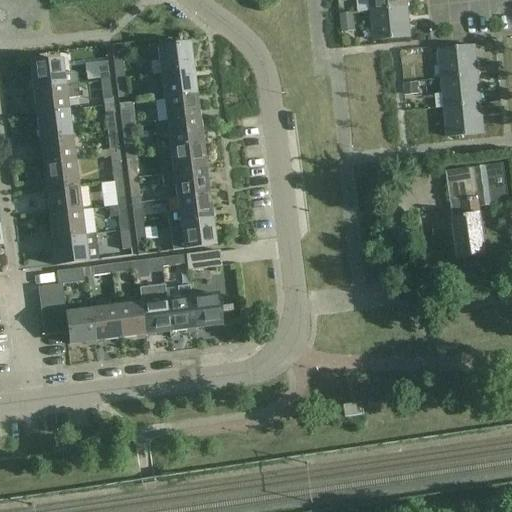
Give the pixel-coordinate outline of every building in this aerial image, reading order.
[(368,0),(369,11),(406,7),(405,0),(368,0)] [(409,36),(406,7),(369,11),(372,40),(409,36)] [(355,31),(354,13),(339,15),(340,33),(355,31)] [(159,72),(190,68),(187,43),(156,47),(158,61),(149,62),(151,76),(160,74),(159,72)] [(438,50),(441,79),(478,76),(475,47),(438,50)] [(27,63),(31,89),(62,85),(62,87),(77,86),(76,75),(73,73),(60,74),(58,59),(27,63)] [(114,78),(123,77),(120,60),(112,61),(114,78)] [(99,80),(108,78),(106,62),(97,63),(99,80)] [(160,74),(163,97),(193,94),(190,68),(159,72),(160,74)] [(481,104),(478,76),(441,79),(444,108),(481,104)] [(126,97),(123,77),(114,78),(117,98),(126,97)] [(111,104),(108,78),(99,80),(102,105),(111,104)] [(418,95),(417,82),(403,84),(404,96),(418,95)] [(79,98),(77,86),(62,87),(62,85),(31,89),(34,114),(65,110),(64,99),(79,98)] [(163,97),(166,123),(196,119),(193,94),(163,97)] [(105,131),(115,129),(111,104),(102,105),(105,131)] [(483,133),(481,104),(444,108),(447,137),(483,133)] [(37,139),(68,135),(65,110),(34,114),(37,139)] [(120,129),(130,127),(128,110),(118,111),(120,129)] [(199,144),(196,119),(166,123),(166,125),(155,127),(156,137),(168,136),(169,148),(199,144)] [(133,147),(130,127),(120,129),(123,149),(133,147)] [(108,156),(118,154),(115,129),(105,131),(108,156)] [(41,164),(72,160),(68,135),(37,139),(41,164)] [(199,144),(169,148),(172,173),(203,169),(199,144)] [(112,181),(121,180),(118,154),(108,156),(112,181)] [(44,190),(75,186),(72,160),(41,164),(44,190)] [(127,179),(136,178),(134,160),(125,161),(127,179)] [(504,165),(485,168),(491,207),(492,207),(507,205),(509,205),(504,165)] [(175,198),(206,194),(203,169),(172,173),(172,175),(162,176),(163,187),(174,186),(175,198)] [(477,200),(473,169),(445,173),(450,204),(461,202),(464,219),(452,220),(454,237),(450,237),(452,254),(457,253),(458,259),(475,256),(474,250),(485,249),(480,216),(479,216),(478,209),(476,200),(477,200)] [(130,204),(140,203),(136,178),(127,179),(130,204)] [(115,206),(124,205),(121,180),(112,181),(115,206)] [(78,211),(75,186),(44,190),(47,215),(78,211)] [(209,218),(206,194),(175,198),(177,211),(167,212),(166,215),(167,224),(169,224),(209,218)] [(133,228),(143,227),(140,203),(130,204),(133,228)] [(115,207),(108,208),(109,218),(116,218),(118,230),(127,229),(124,205),(115,206),(115,207)] [(81,235),(78,211),(47,215),(51,239),(81,235)] [(212,245),(209,218),(169,224),(172,250),(212,245)] [(143,227),(133,228),(136,249),(146,247),(143,227)] [(130,249),(127,229),(118,230),(121,251),(130,249)] [(81,235),(51,239),(54,265),(85,261),(83,248),(95,246),(93,234),(81,235)] [(220,267),(218,251),(185,255),(186,265),(187,271),(220,267)] [(186,265),(185,255),(160,258),(162,269),(186,265)] [(141,261),(134,262),(136,278),(146,277),(145,273),(144,261),(141,261)] [(109,265),(111,274),(130,272),(128,263),(109,265)] [(111,274),(109,265),(91,267),(92,277),(111,274)] [(55,272),(57,285),(61,285),(82,283),(81,269),(55,272)] [(61,285),(57,285),(37,288),(38,301),(63,298),(61,285)] [(139,303),(143,334),(168,331),(164,300),(163,286),(138,289),(140,303),(139,303)] [(164,300),(168,331),(193,328),(189,297),(190,296),(189,286),(176,288),(177,298),(164,300)] [(215,293),(190,296),(189,297),(193,328),(219,325),(215,293)] [(38,301),(40,312),(64,309),(63,298),(38,301)] [(139,303),(115,306),(119,338),(143,334),(139,303)] [(115,306),(90,310),(94,341),(119,338),(115,306)] [(40,312),(41,324),(65,321),(64,313),(65,313),(64,309),(40,312)] [(90,310),(65,313),(64,313),(65,321),(67,334),(68,344),(94,341),(90,310)] [(67,334),(65,321),(41,324),(43,336),(67,334)] [(364,415),(362,403),(343,406),(345,418),(364,415)]
